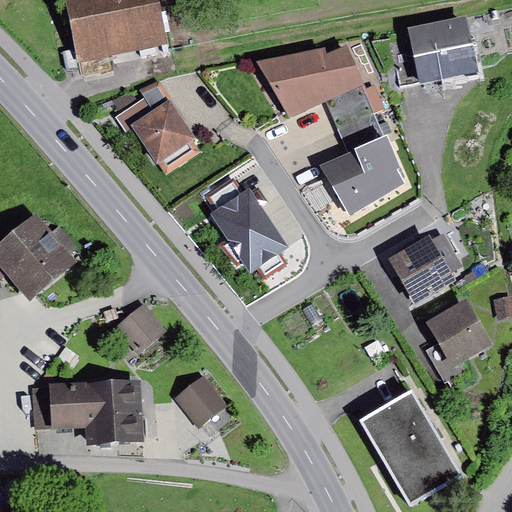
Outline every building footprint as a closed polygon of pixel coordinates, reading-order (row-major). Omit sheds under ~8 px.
[(157,0),(64,0),(77,66),(167,49),(157,0)] [(467,23),(408,35),(421,94),(479,81),(467,23)] [(326,54),(257,71),(291,124),(328,108),(364,93),(348,53),(326,62),(326,54)] [(350,160),(388,146),(364,93),(328,108),(350,160)] [(166,108),(128,133),(153,170),(190,145),(166,108)] [(400,175),(388,146),(350,160),(321,174),(351,225),(404,192),(396,178),(400,175)] [(290,256),(249,195),(210,221),(251,283),(261,276),(264,282),(287,267),(282,261),(290,256)] [(38,224),(0,256),(0,270),(7,279),(31,307),(76,268),(38,224)] [(456,289),(430,244),(388,268),(415,313),(456,289)] [(511,302),(511,300),(493,304),(497,324),(511,320),(511,302)] [(167,336),(145,308),(114,333),(135,361),(167,336)] [(493,352),(467,308),(427,331),(453,375),(493,352)] [(226,411),(201,380),(172,403),(197,434),(226,411)] [(141,387),(53,390),(54,436),(87,435),(88,452),(144,450),(141,387)] [(51,433),(48,392),(33,393),(35,433),(51,433)] [(411,511),(462,483),(414,400),(362,430),(409,511),(411,511)]
